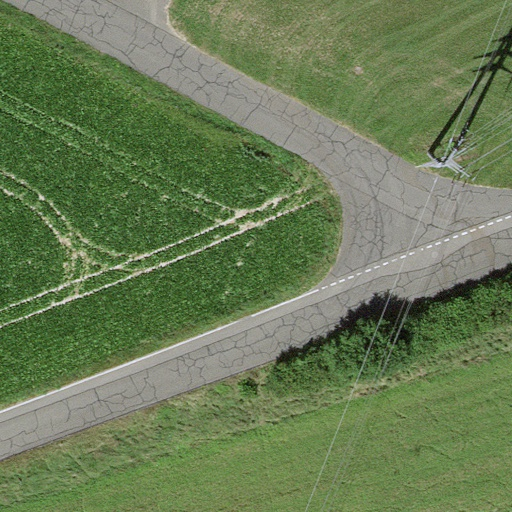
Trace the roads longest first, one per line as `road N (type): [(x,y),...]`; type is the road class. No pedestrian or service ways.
road 1 (unclassified): [(511,244),(0,434)]
road 2 (residential): [(511,223),(84,0)]
